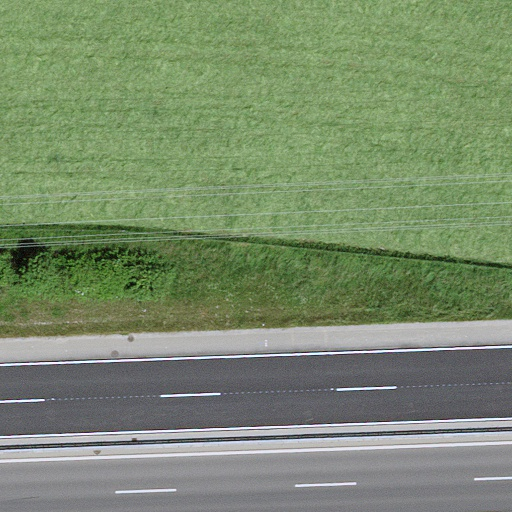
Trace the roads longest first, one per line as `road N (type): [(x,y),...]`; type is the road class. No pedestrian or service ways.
road 1 (motorway): [(511,381),(0,400)]
road 2 (motorway): [(0,495),(511,476)]
